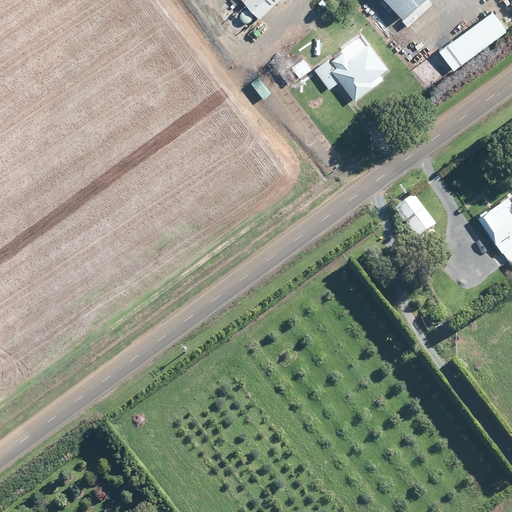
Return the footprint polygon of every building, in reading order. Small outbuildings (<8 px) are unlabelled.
[(279,0),(244,0),(261,18),(279,0)] [(489,0),(436,39),(452,60),(504,21),(489,0)] [(328,57),(351,90),(389,63),(365,26),(328,57)] [(511,194),(479,217),(511,264),(511,194)] [(437,226),(414,196),(396,210),(418,240),(437,226)]
